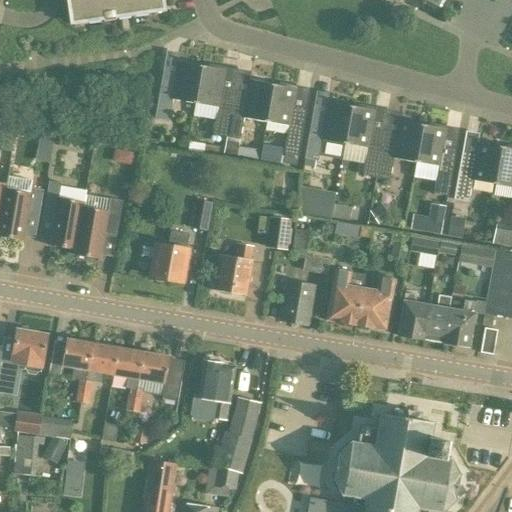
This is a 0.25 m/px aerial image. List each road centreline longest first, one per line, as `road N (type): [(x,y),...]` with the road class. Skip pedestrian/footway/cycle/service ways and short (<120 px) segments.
road 1 (tertiary): [(511,380),(0,291)]
road 2 (residential): [(459,93),(223,34),(199,0)]
